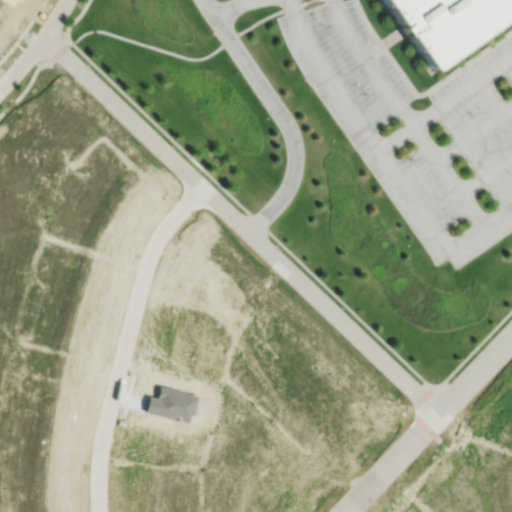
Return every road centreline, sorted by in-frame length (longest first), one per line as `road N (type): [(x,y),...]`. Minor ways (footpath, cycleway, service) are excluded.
road 1 (residential): [(439,414),(46,37)]
road 2 (residential): [(100,511),(101,443),(147,265),(199,184)]
road 3 (residential): [(511,338),(347,511)]
